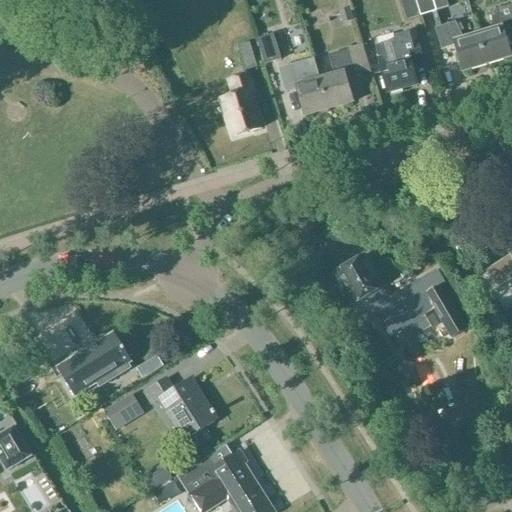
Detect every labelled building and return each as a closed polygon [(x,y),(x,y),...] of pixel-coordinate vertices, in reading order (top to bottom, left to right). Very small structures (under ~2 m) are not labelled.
[(400,0),(408,21),(421,17),(415,0),(400,0)] [(415,0),(421,17),(437,12),(433,0),(415,0)] [(479,36),(488,65),(511,58),(511,56),(504,31),(511,29),(511,8),(511,6),(491,12),(496,30),(479,36)] [(456,23),(436,29),(442,50),(456,46),(464,73),(488,65),(479,36),(462,41),(456,23)] [(379,61),(389,95),(420,86),(414,66),(425,63),(417,34),(405,37),(406,41),(377,50),(381,61),(379,61)] [(282,61),(274,35),(257,40),(266,66),(282,61)] [(247,72),(258,68),(250,44),(239,48),(247,72)] [(321,81),(330,110),(354,103),(346,75),(356,72),(350,51),(331,56),(336,76),(321,81)] [(297,88),(305,117),(330,110),(321,81),(315,60),(281,70),(287,91),(297,88)] [(236,97),(223,101),(234,138),(262,129),(251,94),(254,93),(249,77),(232,82),(236,97)] [(511,255),(486,272),(497,290),(511,280),(511,255)] [(423,284),(422,283),(390,302),(365,258),(336,275),(354,307),(367,299),(391,339),(439,311),(455,337),(471,328),(440,273),(423,284)] [(69,362),(58,369),(76,398),(78,398),(90,390),(88,386),(96,381),(101,388),(130,369),(126,362),(129,360),(113,335),(69,362)] [(184,442),(217,421),(192,380),(173,391),(166,380),(145,393),(152,405),(158,401),(184,442)] [(38,455),(20,426),(0,438),(0,446),(14,470),(38,455)] [(209,456),(178,475),(184,485),(201,511),(228,496),(238,511),(273,511),(243,463),(246,461),(239,451),(215,466),(209,456)] [(167,468),(146,482),(152,490),(173,477),(167,468)]
